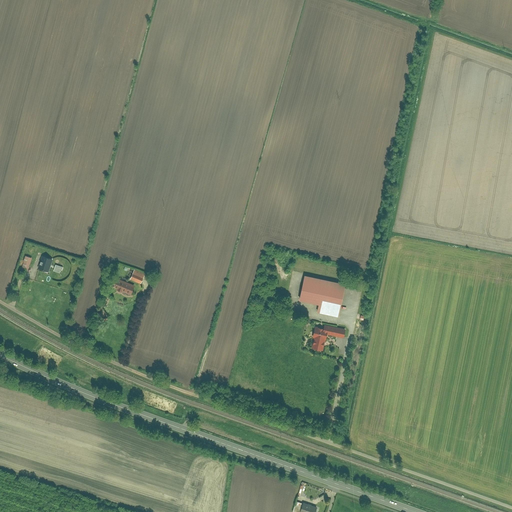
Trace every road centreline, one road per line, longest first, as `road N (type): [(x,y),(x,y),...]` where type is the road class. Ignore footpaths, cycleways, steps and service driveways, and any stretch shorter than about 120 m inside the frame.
road 1 (residential): [(0,301),(71,343),(191,393),(511,506)]
road 2 (primary): [(418,511),(128,410),(0,354)]
road 3 (unknown): [(207,375),(511,478)]
